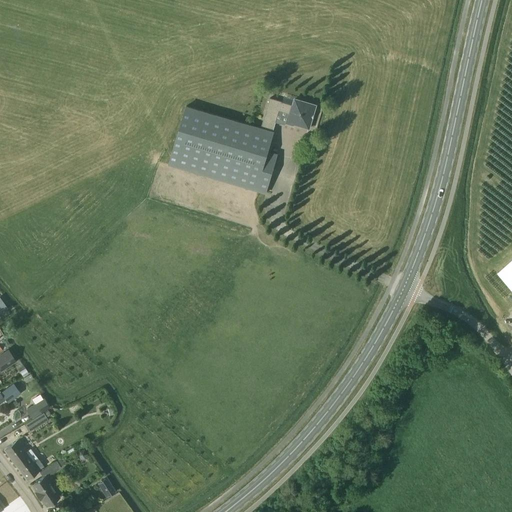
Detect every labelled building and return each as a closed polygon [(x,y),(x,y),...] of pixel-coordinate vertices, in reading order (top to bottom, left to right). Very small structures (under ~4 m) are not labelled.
[(261,128),(186,106),(169,164),(266,193),(277,154),(268,151),(273,131),(279,109),(289,112),(286,123),(294,125),(294,124),(309,128),(316,105),(295,99),(293,105),(282,101),(270,98),(261,128)] [(511,258),(497,271),(511,287),(511,258)] [(0,296),(0,312),(1,314),(10,307),(1,295),(0,296)] [(10,345),(5,338),(1,340),(0,340),(0,352),(3,350),(5,348),(10,345)] [(16,361),(8,349),(0,354),(0,370),(1,372),(16,361)] [(0,403),(5,400),(6,401),(20,391),(14,383),(0,393),(0,403)] [(32,406),(26,410),(31,417),(37,413),(42,411),(49,407),(44,399),(32,406)] [(51,415),(48,410),(24,424),(29,431),(48,419),(46,417),(51,415)] [(33,462),(17,441),(4,450),(27,479),(44,467),(37,459),(33,462)] [(79,449),(76,454),(79,459),(85,459),(88,454),(85,449),(79,449)] [(63,464),(60,459),(39,472),(43,477),(32,485),(36,491),(35,492),(40,500),(41,499),(46,506),(59,497),(46,477),(61,467),(60,467),(63,464)] [(108,477),(99,483),(107,497),(117,491),(108,477)] [(2,493),(0,494),(0,511),(9,506),(2,493)]
